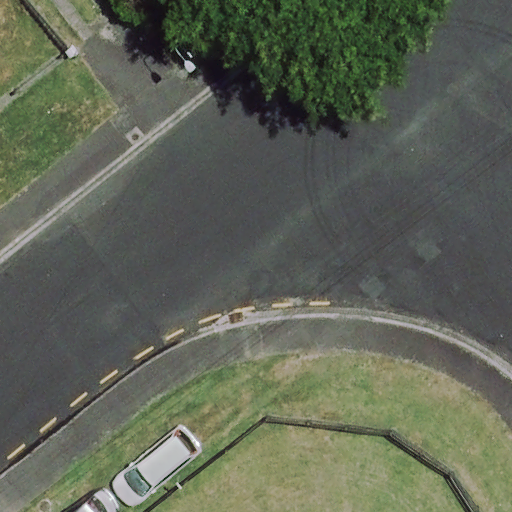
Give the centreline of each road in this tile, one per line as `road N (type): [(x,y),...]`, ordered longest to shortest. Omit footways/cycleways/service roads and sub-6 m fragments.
road 1 (residential): [(0,404),(409,89)]
road 2 (residential): [(409,89),(511,241)]
road 3 (residential): [(409,89),(511,4)]
